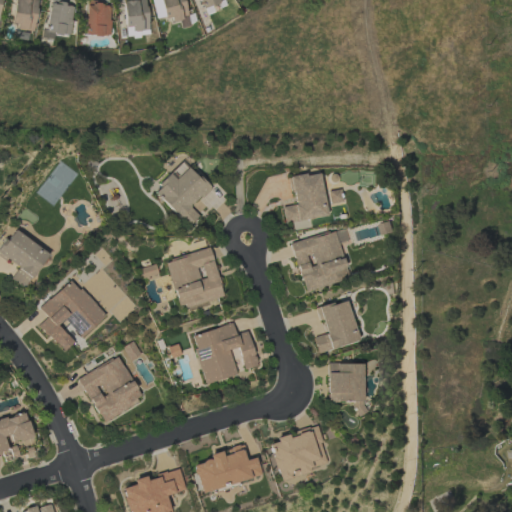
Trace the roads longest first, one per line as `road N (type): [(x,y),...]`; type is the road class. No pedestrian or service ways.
road 1 (residential): [(76,470),(295,394)]
road 2 (residential): [(246,242),(295,394)]
road 3 (residential): [(0,332),(37,375),(76,470)]
